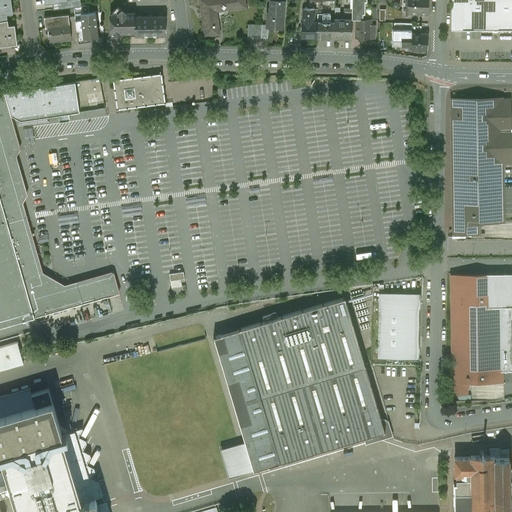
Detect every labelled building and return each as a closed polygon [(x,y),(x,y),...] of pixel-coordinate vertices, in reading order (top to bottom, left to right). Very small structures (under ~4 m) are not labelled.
[(8,0),(0,0),(0,21),(6,20),(5,14),(11,13),(8,0)] [(72,0),(52,3),(53,10),(73,8),(72,0)] [(244,0),(200,0),(203,19),(202,19),(205,36),(219,34),(217,17),(215,17),(214,10),(221,7),(224,10),(226,7),(245,4),(244,0)] [(284,1),(273,0),(270,0),(270,12),(267,11),(266,28),(282,29),(284,1)] [(360,0),(352,0),(352,8),(360,9),(360,0)] [(428,0),(408,0),(408,13),(428,14),(428,0)] [(511,0),(451,0),(451,30),(495,30),(511,29),(511,0)] [(125,13),(118,6),(110,14),(110,33),(134,33),(134,36),(134,17),(135,13),(125,13)] [(315,10),(303,10),(302,22),(314,22),(315,10)] [(95,13),(81,15),(81,20),(84,39),(85,39),(98,37),(95,13)] [(69,14),(44,17),(45,27),(48,27),(50,41),(71,38),(69,21),(69,14)] [(134,17),(134,36),(165,35),(165,16),(134,17)] [(6,20),(0,21),(0,46),(15,44),(12,26),(6,26),(6,20)] [(81,20),(75,21),(78,44),(85,43),(85,39),(84,39),(81,20)] [(351,20),(334,20),(334,22),(334,38),(351,38),(351,20)] [(371,20),(357,20),(356,38),(374,39),(374,32),(370,32),(371,20)] [(75,21),(69,21),(71,38),(71,45),(78,44),(75,21)] [(314,22),(302,22),(301,37),(318,37),(318,22),(314,22)] [(323,22),(318,22),(318,37),(334,38),(334,22),(330,22),(323,22)] [(261,25),(248,25),(247,38),(261,38),(261,25)] [(412,33),(402,33),(401,46),(412,47),(412,33)] [(428,34),(412,33),(412,47),(412,50),(427,51),(428,34)] [(141,77),(133,78),(133,77),(132,77),(132,78),(124,79),(124,78),(123,78),(122,78),(122,79),(114,80),(114,79),(113,79),(113,80),(112,80),(112,81),(113,81),(114,90),(113,90),(114,90),(114,91),(115,99),(115,100),(120,100),(122,109),(126,108),(126,109),(127,109),(128,109),(127,108),(136,107),(136,108),(137,108),(137,107),(145,106),(146,106),(146,107),(146,106),(146,105),(154,104),(155,105),(156,105),(156,104),(164,103),(164,104),(165,104),(165,103),(166,103),(166,102),(165,102),(164,94),(164,93),(165,93),(164,93),(162,84),(163,84),(163,83),(159,84),(158,77),(155,78),(155,75),(152,75),(151,75),(151,74),(151,75),(142,76),(141,76),(141,77)] [(75,83),(0,93),(0,102),(2,112),(10,116),(11,116),(21,121),(59,115),(59,122),(69,121),(68,114),(79,112),(75,83)] [(484,98),(484,99),(477,99),(477,98),(476,98),(476,99),(469,99),(469,98),(468,98),(468,99),(461,99),(461,98),(460,98),(460,99),(453,99),(451,99),(451,100),(452,100),(452,110),(451,110),(451,111),(452,111),(452,121),(451,121),(451,122),(452,122),(452,132),(451,132),(451,133),(452,133),(452,143),(451,143),(451,144),(452,144),(452,154),(452,155),(452,165),(452,166),(453,176),(452,176),(452,177),(453,177),(453,187),(452,187),(452,188),(453,188),(453,196),(452,196),(452,197),(453,197),(453,206),(452,206),(452,207),(453,207),(453,216),(452,216),(453,217),(454,232),(453,232),(453,234),(454,234),(454,233),(466,233),(466,234),(467,234),(467,233),(478,233),(480,233),(480,232),(479,232),(479,222),(490,222),(491,222),(502,221),(502,222),(503,222),(503,207),(504,207),(504,206),(503,206),(503,197),(504,197),(503,196),(503,187),(503,186),(502,176),(503,176),(503,175),(502,175),(502,165),(503,165),(503,163),(502,163),(509,163),(510,163),(510,162),(510,161),(510,153),(510,152),(510,142),(510,141),(510,131),(509,131),(503,131),(503,130),(502,130),(502,123),(502,122),(502,116),(502,115),(502,109),(502,108),(502,107),(501,107),(501,104),(501,101),(502,101),(502,99),(502,98),(501,98),(493,98),(492,98),(485,99),(485,98),(484,98)] [(0,327),(107,297),(107,296),(112,295),(113,293),(111,284),(109,283),(100,286),(98,284),(91,286),(89,285),(80,287),(78,292),(69,294),(67,293),(56,296),(48,292),(46,286),(41,283),(39,284),(34,285),(33,281),(35,277),(34,274),(31,273),(30,270),(31,268),(30,264),(27,263),(26,259),(28,256),(27,254),(24,252),(23,247),(24,245),(23,239),(24,236),(22,229),(20,228),(18,224),(16,222),(14,217),(16,214),(13,207),(11,205),(12,203),(11,197),(8,195),(6,188),(10,180),(8,178),(10,174),(9,172),(11,171),(12,171),(12,170),(13,169),(13,167),(13,166),(12,165),(12,164),(11,163),(10,163),(8,162),(7,163),(6,161),(7,159),(10,158),(12,153),(11,150),(14,146),(12,145),(11,141),(12,140),(11,136),(9,135),(8,131),(9,130),(8,126),(6,125),(6,123),(10,116),(2,112),(0,102),(0,327)] [(510,114),(509,107),(502,108),(502,109),(502,115),(502,116),(502,122),(502,123),(502,130),(503,130),(503,131),(509,131),(510,131),(510,130),(510,116),(510,115),(510,114)] [(308,231),(307,218),(289,219),(290,232),(308,231)] [(183,272),(169,274),(170,281),(184,279),(183,272)] [(507,274),(450,274),(452,395),(464,394),(464,383),(502,382),(502,369),(511,368),(511,344),(511,317),(511,309),(511,290),(507,290),(507,279),(507,274)] [(184,279),(170,281),(171,288),(185,286),(184,279)] [(185,286),(171,288),(172,295),(186,293),(185,286)] [(420,295),(377,294),(376,358),(419,359),(420,295)] [(344,297),(239,329),(279,463),(280,463),(370,436),(374,438),(382,436),(383,433),(385,432),(345,298),(344,297)] [(279,463),(239,329),(215,336),(214,336),(214,337),(213,337),(214,338),(218,351),(245,442),(253,469),(253,471),(254,471),(255,471),(255,470),(279,463)] [(29,332),(24,334),(27,345),(33,344),(29,332)] [(17,342),(0,346),(0,369),(23,363),(17,342)] [(30,388),(0,396),(0,416),(52,401),(48,389),(31,394),(30,388)] [(0,416),(0,511),(1,511),(0,508),(0,482),(8,480),(0,454),(0,452),(62,434),(52,401),(0,416)] [(90,454),(83,450),(86,443),(86,440),(78,436),(82,429),(82,428),(75,430),(75,431),(95,497),(95,498),(102,495),(98,482),(91,478),(95,471),(94,468),(87,464),(91,457),(90,454)] [(75,431),(62,434),(82,501),(95,497),(75,431)] [(62,434),(0,452),(0,454),(8,480),(0,482),(0,489),(10,486),(17,511),(109,511),(108,508),(99,511),(95,498),(95,497),(82,501),(62,434)] [(245,442),(220,449),(229,478),(253,471),(253,469),(245,442)] [(511,511),(511,466),(509,467),(509,457),(500,457),(500,449),(490,449),(490,456),(470,456),(470,457),(455,458),(455,475),(466,475),(466,481),(466,482),(466,483),(466,493),(454,493),(454,511),(511,511)] [(462,476),(460,476),(459,476),(457,477),(456,477),(455,479),(455,480),(454,481),(454,482),(454,483),(455,484),(455,485),(456,486),(457,487),(458,487),(459,488),(460,488),(461,488),(463,487),(464,487),(465,486),(465,485),(466,484),(466,483),(466,481),(466,480),(465,479),(465,478),(464,477),(462,476)]
